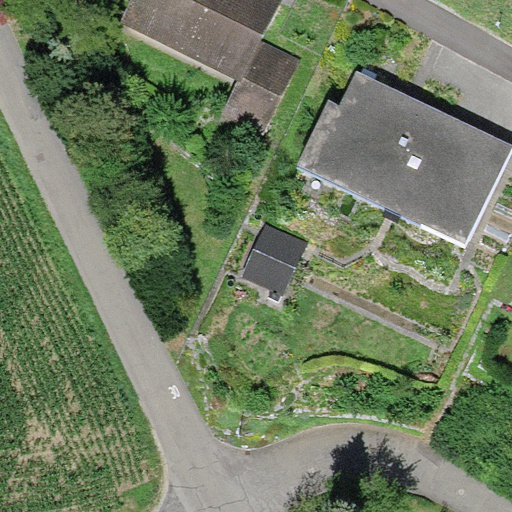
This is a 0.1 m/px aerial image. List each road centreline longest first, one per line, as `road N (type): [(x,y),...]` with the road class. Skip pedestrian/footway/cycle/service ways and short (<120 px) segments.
road 1 (unclassified): [(208,511),(0,70)]
road 2 (residential): [(473,511),(426,483),(333,473),(259,482),(222,511)]
road 3 (residential): [(395,0),(511,60)]
